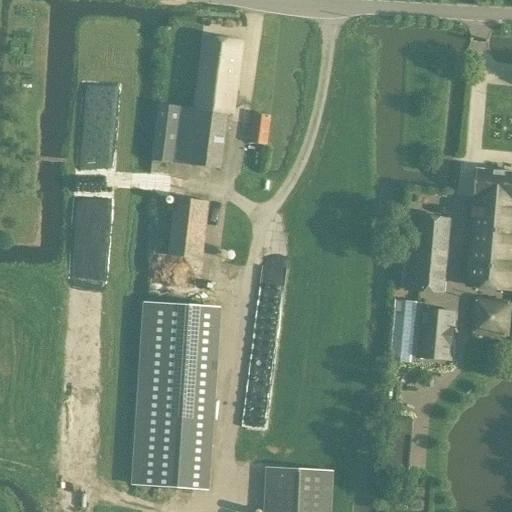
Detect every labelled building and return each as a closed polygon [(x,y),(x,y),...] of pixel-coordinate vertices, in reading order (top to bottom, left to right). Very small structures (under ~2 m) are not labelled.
[(214,170),(221,171),(228,114),(233,115),(243,43),(233,41),(205,38),(195,110),(158,105),(151,162),(214,170)] [(248,143),(265,145),(269,117),(253,114),(248,143)] [(511,174),(477,171),(475,171),(473,200),(475,200),(466,288),(510,292),(511,269),(511,174)] [(176,198),(170,256),(205,260),(211,202),(176,198)] [(450,222),(414,218),(406,292),(442,296),(450,222)] [(510,302),(474,299),(471,335),(507,338),(510,302)] [(454,315),(421,312),(417,360),(449,363),(454,315)] [(144,358),(135,485),(208,490),(217,363),(144,358)] [(389,434),(385,478),(407,480),(411,436),(412,420),(391,418),(389,434)] [(330,511),(333,471),(267,467),(264,511),(330,511)]
